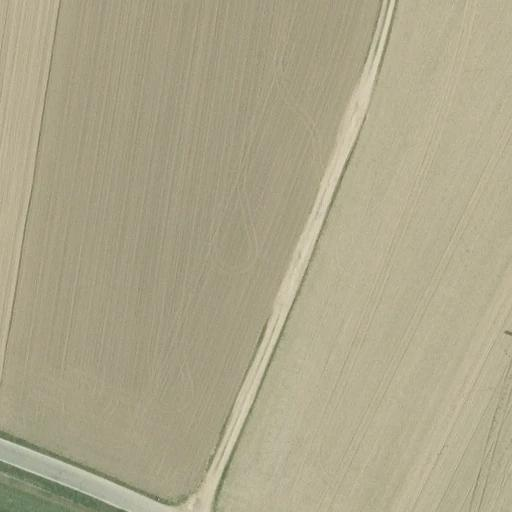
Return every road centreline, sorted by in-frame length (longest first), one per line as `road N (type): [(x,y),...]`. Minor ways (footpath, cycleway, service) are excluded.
road 1 (track): [(393,0),(336,176),(204,511)]
road 2 (unclassified): [(150,511),(0,449)]
